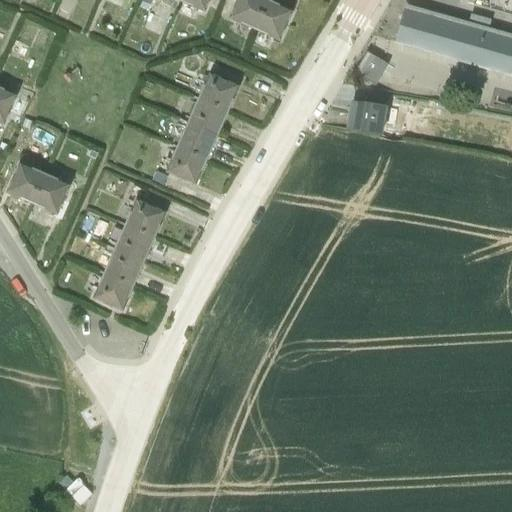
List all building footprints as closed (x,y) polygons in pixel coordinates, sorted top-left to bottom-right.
[(177,0),(177,3),(188,8),(189,6),(203,13),(208,0),(177,0)] [(252,32),(265,0),(236,0),(228,20),(240,25),(240,26),(252,32)] [(266,0),(265,0),(252,32),(264,37),(265,36),(278,41),(291,13),(278,7),(279,5),(266,0)] [(511,35),(488,29),(467,23),(403,5),(400,13),(402,13),(393,45),(459,63),(511,77),(511,35)] [(467,23),(488,29),(490,20),(470,15),(467,23)] [(195,100),(228,113),(233,101),(231,101),(237,87),(208,75),(204,87),(202,86),(195,100)] [(0,88),(0,124),(3,126),(15,97),(3,92),(4,90),(0,88)] [(185,125),(217,138),(228,113),(195,100),(185,125)] [(347,116),(345,130),(382,137),(386,108),(349,101),(347,116)] [(175,148),(207,161),(217,138),(185,125),(175,148)] [(207,161),(175,148),(169,160),(171,161),(165,173),(194,185),(200,171),(202,172),(207,161)] [(30,206),(44,174),(31,168),(30,170),(19,165),(6,194),(19,199),(18,201),(30,206)] [(156,172),(152,181),(160,185),(164,176),(156,172)] [(44,174),(30,206),(42,211),(43,209),(56,215),(68,187),(56,182),(57,180),(44,174)] [(122,226),(155,240),(160,228),(158,227),(164,213),(135,201),(130,213),(128,212),(122,226)] [(86,216),(82,223),(87,225),(91,218),(86,216)] [(112,250),(144,264),(155,240),(122,226),(112,250)] [(102,273),(134,286),(144,264),(112,250),(102,273)] [(134,286),(102,273),(96,286),(98,287),(92,299),(121,312),(127,299),(128,299),(134,286)] [(76,478),(65,490),(80,505),(91,493),(76,478)]
